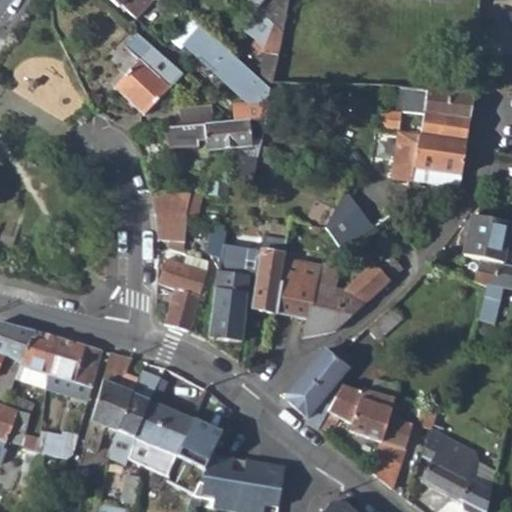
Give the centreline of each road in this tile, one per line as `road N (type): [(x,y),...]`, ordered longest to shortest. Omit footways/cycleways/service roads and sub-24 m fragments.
road 1 (residential): [(253,407),(304,350),(361,326),(421,262),(467,197),(485,151)]
road 2 (residential): [(92,134),(118,169),(127,202),(124,339)]
road 3 (residential): [(253,407),(197,364),(124,339)]
road 4 (residential): [(124,339),(0,305)]
